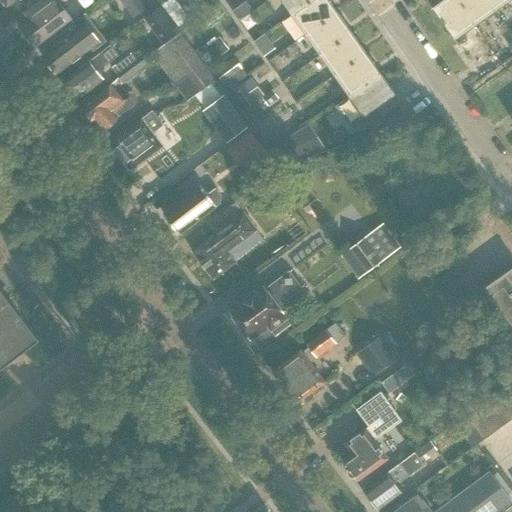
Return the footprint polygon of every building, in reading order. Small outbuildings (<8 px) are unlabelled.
[(57,0),(21,28),(35,47),(72,19),(57,0)] [(143,0),(120,0),(133,17),(148,6),(143,0)] [(311,0),(281,0),(291,14),(311,0)] [(328,0),(311,0),(291,14),(306,34),(337,12),(328,0)] [(457,0),(443,0),(432,8),(455,40),(476,25),(457,0)] [(457,0),(476,25),(496,11),(488,0),(457,0)] [(488,0),(496,11),(510,0),(488,0)] [(181,6),(170,14),(179,26),(190,18),(181,6)] [(189,100),(216,79),(160,7),(149,16),(169,42),(156,52),(165,64),(163,66),(189,100)] [(337,12),(306,34),(320,55),(352,32),(337,12)] [(68,35),(42,55),(57,74),(90,48),(91,48),(93,51),(106,41),(84,13),(65,28),(69,34),(68,35)] [(320,55),(334,75),(366,53),(352,32),(320,55)] [(87,61),(62,81),(76,99),(101,79),(96,72),(118,55),(110,44),(87,61)] [(381,73),(366,53),(334,75),(349,95),(381,73)] [(131,54),(112,68),(118,77),(135,64),(137,62),(131,54)] [(137,62),(135,64),(140,70),(151,61),(147,55),(137,62)] [(351,126),(395,94),(381,73),(349,95),(336,105),(351,126)] [(109,86),(82,107),(92,120),(95,118),(104,129),(133,107),(125,97),(121,100),(109,86)] [(206,111),(228,140),(247,125),(225,97),(206,111)] [(130,170),(162,145),(153,133),(163,125),(152,110),(109,143),(130,170)] [(403,110),(386,122),(392,131),(409,119),(403,110)] [(283,164),(326,150),(311,125),(273,148),(283,164)] [(250,130),(234,142),(259,173),(274,161),(250,130)] [(213,189),(205,196),(197,186),(163,213),(179,234),(216,203),(217,195),(213,189)] [(213,235),(192,251),(213,279),(234,262),(227,252),(255,230),(242,214),(213,236),(213,235)] [(365,237),(349,248),(367,272),(398,249),(385,232),(370,244),(365,237)] [(511,268),(483,288),(511,328),(511,268)] [(246,337),(249,335),(251,338),(268,326),(270,329),(286,317),(276,305),(300,287),(288,271),(264,289),(263,288),(257,293),(254,290),(239,301),(241,304),(231,312),(242,326),(239,328),(246,337)] [(0,365),(34,339),(0,293),(0,365)] [(282,384),(281,384),(296,404),(325,380),(310,362),(345,334),(336,322),(326,330),(325,329),(307,344),(308,346),(302,351),(300,348),(272,371),(282,384)] [(358,352),(375,375),(401,355),(385,333),(358,352)] [(397,387),(413,375),(405,365),(390,376),(397,387)] [(390,376),(382,382),(389,393),(397,387),(390,376)] [(351,475),(357,477),(358,479),(388,457),(375,440),(402,420),(381,391),(356,409),(368,427),(367,428),(366,428),(345,443),(353,454),(343,461),(348,467),(348,472),(351,475)] [(511,416),(511,395),(510,392),(500,399),(511,416)] [(503,425),(511,418),(511,416),(500,399),(490,406),(503,425)] [(493,432),(503,425),(490,406),(480,413),(493,432)] [(484,439),(493,432),(480,413),(470,421),(475,427),(484,439)] [(470,421),(458,429),(463,436),(475,427),(470,421)] [(424,464),(422,461),(437,450),(431,441),(364,490),(369,496),(369,500),(373,506),(377,507),(379,509),(403,491),(395,481),(399,478),(401,481),(415,470),(424,464)] [(436,511),(498,511),(509,503),(487,474),(436,511)] [(385,511),(432,511),(415,489),(385,511)]
